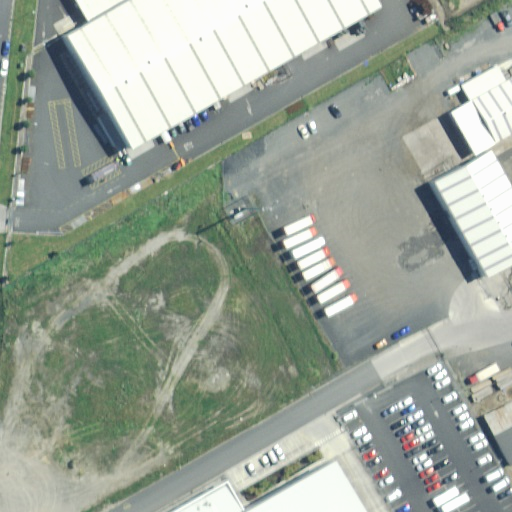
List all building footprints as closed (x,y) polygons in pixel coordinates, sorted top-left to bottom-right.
[(70,0),(81,19),(56,33),(118,142),(365,3),(363,0),(70,0)] [(511,144),(511,48),(511,47),(449,81),(461,103),(439,115),(463,160),(476,153),(481,162),(511,144)] [(463,160),(420,182),(473,282),(511,261),(511,221),(481,162),(476,153),(463,160)] [(511,425),(486,439),(511,488),(511,425)] [(350,511),(322,462),(239,510),(222,482),(169,511),(350,511)]
